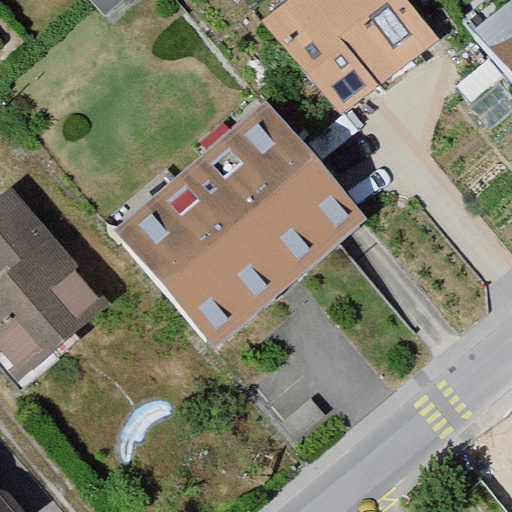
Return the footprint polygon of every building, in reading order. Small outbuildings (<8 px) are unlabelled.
[(400,0),(287,0),(257,25),(339,123),(436,42),(400,0)] [(511,0),(474,31),(511,80),(511,0)] [(214,354),(367,224),(263,104),(110,235),(214,354)] [(0,356),(21,381),(110,305),(11,188),(0,197),(0,356)] [(0,511),(22,511),(0,486),(0,511)]
